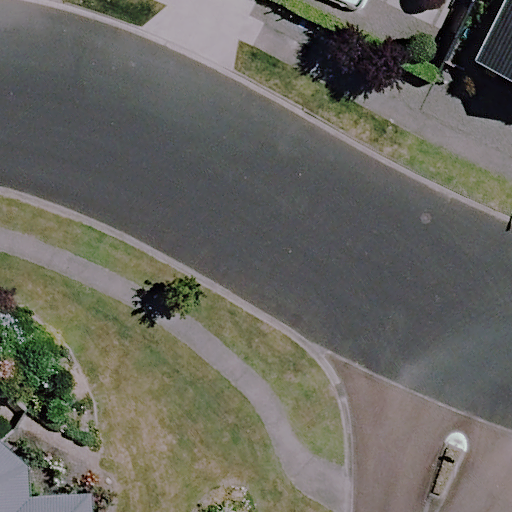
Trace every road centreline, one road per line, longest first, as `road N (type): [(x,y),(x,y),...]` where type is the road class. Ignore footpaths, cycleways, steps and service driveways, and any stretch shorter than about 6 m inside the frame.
road 1 (residential): [(0,110),(155,148),(504,331)]
road 2 (residential): [(504,331),(441,511)]
